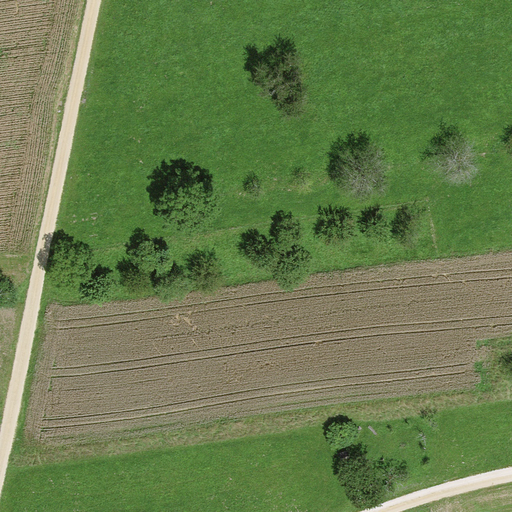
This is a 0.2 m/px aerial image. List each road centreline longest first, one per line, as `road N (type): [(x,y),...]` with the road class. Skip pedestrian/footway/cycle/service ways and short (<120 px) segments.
road 1 (track): [(0,431),(92,0)]
road 2 (track): [(371,511),(511,473)]
